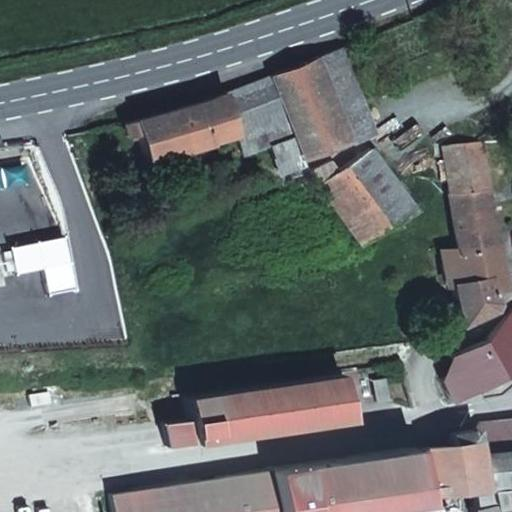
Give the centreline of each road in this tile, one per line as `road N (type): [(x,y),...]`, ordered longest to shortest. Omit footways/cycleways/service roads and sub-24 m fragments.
road 1 (primary): [(0,101),(143,70),(359,0)]
road 2 (unknown): [(42,92),(96,234),(99,276),(87,300),(51,310),(15,282),(0,253)]
road 3 (residential): [(511,397),(430,419),(414,370),(436,343),(494,316),(511,298)]
